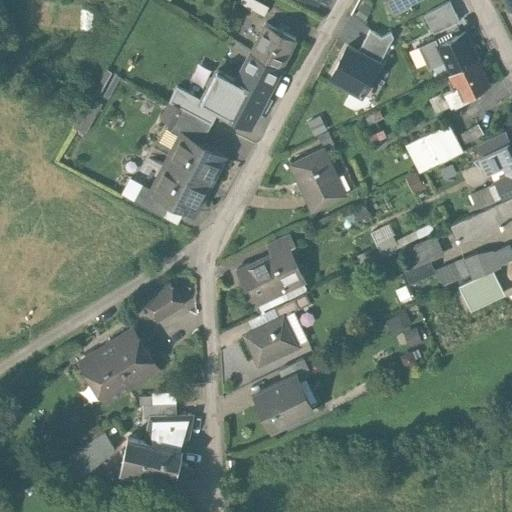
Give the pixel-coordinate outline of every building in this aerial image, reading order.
[(266,20),(250,50),(282,66),(297,36),(266,20)] [(450,72),(450,71),(477,58),(478,58),(465,32),(439,44),(436,38),(420,46),(431,68),(444,61),(450,72)] [(380,62),(348,45),(331,76),(363,94),(380,62)] [(282,66),(250,50),(236,78),(267,95),(282,66)] [(477,58),(450,71),(454,80),(444,85),(455,107),(480,95),(478,91),(490,85),(477,58)] [(461,146),(448,121),(409,141),(421,166),(461,146)] [(181,133),(167,161),(211,184),(225,155),(181,133)] [(345,194),(322,150),(291,165),(314,209),(345,194)] [(491,166),(505,195),(511,191),(511,155),(511,154),(504,158),(504,159),(491,166)] [(196,213),(211,184),(167,161),(152,190),(196,213)] [(138,197),(146,178),(133,173),(125,192),(138,197)] [(511,191),(505,195),(452,221),(461,240),(511,214),(511,191)] [(384,252),(401,243),(395,230),(378,238),(384,252)] [(475,251),(438,269),(447,284),(473,271),(475,275),(511,257),(511,251),(507,242),(493,249),(492,247),(475,251)] [(300,276),(287,249),(238,272),(258,314),(288,299),(281,285),(300,276)] [(150,291),(160,316),(191,304),(181,278),(150,291)] [(395,328),(416,320),(410,306),(389,314),(395,328)] [(297,310),(291,313),(301,338),(307,336),(297,310)] [(297,345),(283,317),(245,336),(259,363),(297,345)] [(412,344),(427,339),(422,322),(407,327),(412,344)] [(155,362),(132,329),(85,361),(100,382),(98,387),(102,393),(107,393),(112,401),(133,387),(129,380),(155,362)] [(311,411),(295,377),(258,394),(275,429),(311,411)] [(181,448),(181,450),(187,451),(194,416),(149,417),(145,440),(181,448)] [(115,449),(104,431),(60,460),(75,483),(115,449)] [(179,461),(181,450),(181,448),(145,440),(128,437),(120,471),(159,480),(160,473),(183,478),(186,462),(179,461)]
